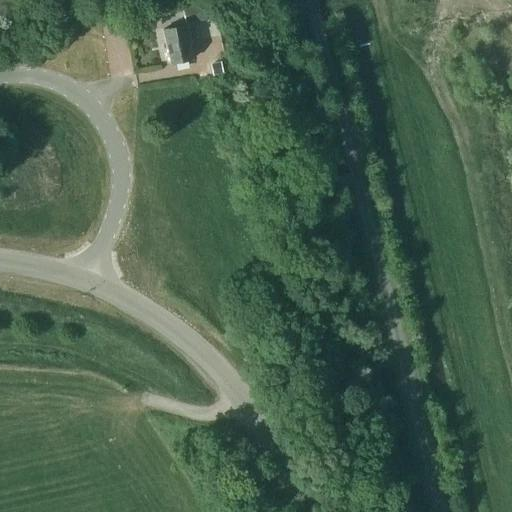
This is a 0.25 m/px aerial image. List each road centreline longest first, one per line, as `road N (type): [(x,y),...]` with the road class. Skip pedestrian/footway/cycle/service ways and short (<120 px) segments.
road 1 (unclassified): [(312,0),(439,511)]
road 2 (tertiary): [(305,511),(254,411),(211,358),(155,314),(91,281)]
road 3 (unclassified): [(0,76),(61,83),(109,132),(121,176),(91,281)]
